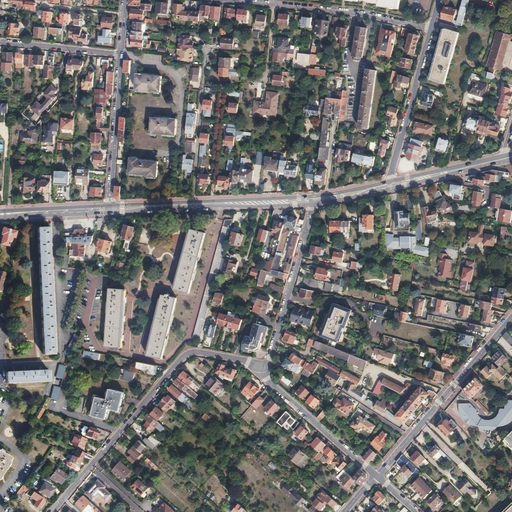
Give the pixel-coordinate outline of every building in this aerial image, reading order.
[(23,0),(23,4),(22,9),(35,10),(36,0),(23,0)] [(158,2),(157,12),(167,14),(169,1),(163,0),(163,3),(158,2)] [(445,7),(442,19),(454,22),(454,23),(462,26),(464,20),(465,15),(469,0),(463,0),(458,22),(453,21),(456,10),(445,7)] [(174,4),(173,15),(181,15),(181,19),(188,20),(189,12),(184,12),(184,7),(183,7),(183,5),(174,4)] [(200,12),(200,15),(204,15),(204,14),(211,14),(211,7),(204,6),(204,8),(200,8),(200,12)] [(211,14),(210,18),(219,19),(220,7),(211,7),(211,14)] [(226,8),(225,17),(237,18),(238,16),(236,16),(237,12),(236,12),(236,9),(231,9),(231,8),(226,8)] [(132,9),(131,18),(143,19),(144,10),(141,10),(132,9)] [(237,18),(237,19),(247,20),(248,10),(238,9),(238,16),(237,18)] [(188,20),(188,22),(199,23),(200,15),(200,12),(189,11),(189,12),(188,20)] [(45,12),(44,22),(47,22),(51,22),(51,23),(53,13),(45,12)] [(74,23),(74,25),(82,26),(83,21),(80,21),(81,14),(76,13),(74,23)] [(62,14),(61,24),(63,24),(66,24),(69,25),(70,15),(62,14)] [(280,14),(279,24),(288,25),(289,15),(280,14)] [(257,15),(256,25),(265,26),(266,16),(257,15)] [(153,20),(152,23),(171,25),(171,22),(157,20),(157,17),(153,16),(153,20)] [(8,17),(7,24),(10,24),(9,34),(14,34),(15,31),(19,31),(20,25),(13,24),(14,18),(8,17)] [(103,17),(102,27),(112,28),(113,18),(103,17)] [(318,20),(317,33),(328,35),(330,21),(318,20)] [(50,29),(49,33),(54,34),(54,35),(56,35),(57,34),(59,34),(60,34),(61,30),(59,30),(59,28),(54,27),(54,23),(51,23),(51,22),(50,29)] [(134,22),(133,31),(143,32),(145,32),(146,23),(145,23),(134,22)] [(338,28),(336,36),(338,36),(337,45),(345,46),(347,37),(346,37),(347,29),(348,29),(349,25),(344,24),(344,28),(338,28)] [(35,27),(34,37),(43,38),(44,28),(35,27)] [(357,27),(352,56),(354,56),(353,60),(360,61),(361,57),(362,58),(367,28),(357,27)] [(70,28),(69,35),(74,35),(74,40),(82,41),(84,33),(80,33),(81,29),(70,28)] [(445,28),(431,80),(445,84),(460,32),(445,28)] [(99,36),(99,44),(103,44),(103,42),(111,43),(112,38),(111,38),(111,33),(108,33),(108,31),(101,30),(101,33),(104,34),(103,36),(99,36)] [(132,30),(132,38),(136,39),(136,43),(142,43),(143,32),(133,31),(132,30)] [(497,35),(488,65),(490,66),(488,72),(494,73),(495,70),(498,70),(499,69),(501,70),(502,65),(509,67),(511,56),(511,42),(509,41),(511,36),(498,32),(497,33),(496,32),(495,34),(497,35)] [(410,33),(407,42),(408,42),(416,45),(419,36),(410,33)] [(178,46),(177,54),(179,55),(178,60),(192,61),(193,55),(193,52),(194,52),(195,48),(193,48),(193,43),(190,43),(189,42),(189,40),(190,40),(191,36),(180,35),(179,47),(178,46)] [(288,53),(294,54),(295,50),(290,49),(290,45),(288,45),(289,38),(279,37),(278,49),(288,50),(287,53),(288,53)] [(223,38),(222,48),(233,49),(234,39),(223,38)] [(408,42),(405,52),(414,54),(416,45),(408,42)] [(294,58),(293,62),(298,62),(298,61),(302,61),(303,53),(299,53),(299,47),(295,46),(295,49),(295,50),(294,54),(294,58)] [(375,46),(373,55),(383,56),(385,48),(375,46)] [(3,52),(3,68),(8,68),(8,63),(11,63),(12,59),(13,59),(13,56),(12,56),(12,53),(3,52)] [(275,52),(274,61),(283,62),(284,57),(294,58),(294,54),(288,53),(287,53),(275,52)] [(16,53),(16,67),(23,68),(24,55),(20,55),(20,53),(16,53)] [(303,53),(302,61),(310,62),(311,54),(303,53)] [(25,55),(25,65),(34,66),(34,64),(35,55),(25,55)] [(35,55),(34,64),(44,64),(44,57),(44,56),(35,55)] [(398,57),(398,59),(401,60),(400,66),(411,68),(412,60),(398,57)] [(69,58),(66,70),(73,71),(73,69),(80,69),(83,66),(84,61),(77,60),(77,59),(69,58)] [(221,58),(220,67),(229,68),(231,68),(231,58),(221,58)] [(44,67),(43,77),(51,78),(53,76),(53,66),(48,66),(44,65),(44,67)] [(220,67),(219,76),(228,76),(229,68),(220,67)] [(193,80),(198,81),(199,69),(194,68),(194,69),(191,68),(190,79),(193,80)] [(367,69),(359,127),(369,128),(377,71),(367,69)] [(393,71),(390,84),(394,85),(394,86),(400,88),(402,82),(408,83),(410,78),(397,74),(398,72),(393,71)] [(93,87),(94,72),(90,72),(89,76),(87,76),(87,79),(83,79),(82,86),(83,86),(82,89),(89,90),(89,87),(93,87)] [(137,75),(136,91),(161,93),(162,77),(137,75)] [(274,75),(273,84),(282,85),(283,76),(274,75)] [(468,77),(467,84),(470,85),(468,93),(483,97),(487,85),(471,81),(472,78),(468,77)] [(37,101),(31,108),(35,111),(35,114),(32,117),(35,120),(39,116),(42,118),(48,112),(46,109),(57,97),(54,95),(58,91),(56,89),(57,88),(53,85),(45,94),(48,96),(48,100),(42,106),(37,101)] [(504,92),(501,102),(508,104),(510,99),(511,99),(511,98),(511,94),(510,93),(511,91),(510,89),(503,87),(502,91),(504,92)] [(95,89),(94,106),(97,107),(103,107),(106,107),(106,100),(107,90),(95,89)] [(341,104),(339,120),(344,121),(347,98),(346,98),(347,91),(343,90),(343,94),(341,104)] [(264,103),(263,107),(277,109),(279,93),(268,92),(266,103),(264,103)] [(424,98),(422,104),(432,107),(436,95),(428,93),(426,98),(424,98)] [(325,106),(324,113),(331,114),(333,103),(341,104),(343,94),(339,94),(339,97),(340,97),(339,99),(326,97),(326,99),(325,106)] [(204,100),(203,109),(212,110),(212,100),(204,100)] [(255,102),(254,112),(260,113),(260,112),(262,107),(263,107),(264,103),(255,102)] [(188,103),(187,123),(194,123),(196,124),(197,113),(192,113),(192,108),(192,104),(188,103)] [(231,103),(230,112),(238,113),(239,103),(231,103)] [(500,103),(496,113),(506,116),(510,105),(500,103)] [(305,111),(305,113),(306,113),(305,115),(311,116),(311,113),(319,114),(320,107),(306,106),(305,111)] [(388,106),(385,114),(391,116),(389,123),(394,124),(398,109),(388,106)] [(97,107),(97,119),(103,119),(103,114),(105,114),(105,111),(103,111),(103,107),(97,107)] [(260,112),(260,113),(276,115),(277,109),(263,107),(262,107),(260,112)] [(491,121),(488,132),(498,135),(500,129),(499,129),(500,125),(495,123),(496,120),(500,121),(501,116),(494,114),(491,121)] [(469,116),(466,127),(477,130),(481,116),(480,120),(469,116)] [(477,130),(476,132),(482,133),(483,131),(488,132),(491,121),(484,119),(485,117),(481,116),(477,130)] [(152,117),(151,133),(175,135),(177,119),(152,117)] [(322,135),(318,166),(326,167),(329,147),(326,147),(329,122),(327,121),(327,118),(324,117),(322,135)] [(62,118),(61,129),(73,130),(73,120),(67,119),(67,118),(62,118)] [(58,132),(58,123),(47,122),(47,126),(43,125),(43,132),(45,132),(44,135),(41,135),(40,142),(52,142),(53,132),(58,132)] [(416,122),(414,131),(431,135),(434,127),(416,122)] [(21,134),(21,142),(37,143),(37,128),(29,127),(29,135),(21,134)] [(92,143),(91,148),(99,148),(101,149),(102,133),(92,133),(92,143)] [(201,139),(201,142),(205,142),(206,142),(207,142),(209,142),(209,134),(201,133),(201,139)] [(310,133),(309,142),(315,143),(313,165),(313,166),(317,167),(318,166),(322,135),(310,133)] [(227,136),(226,145),(228,145),(228,149),(234,150),(235,136),(227,136)] [(439,137),(436,148),(447,152),(450,141),(439,137)] [(380,146),(378,154),(384,155),(386,148),(388,148),(390,141),(382,139),(380,146)] [(412,139),(407,156),(410,160),(419,158),(424,141),(412,139)] [(338,149),(336,160),(341,161),(342,160),(347,161),(347,160),(349,161),(351,151),(338,149)] [(184,152),(183,169),(188,169),(188,172),(192,172),(193,159),(186,159),(187,152),(184,152)] [(354,153),(352,162),(363,164),(365,155),(354,153)] [(95,155),(95,165),(103,165),(103,155),(95,155)] [(365,155),(363,164),(373,166),(375,157),(365,155)] [(131,157),(130,174),(148,175),(148,177),(157,177),(159,161),(139,160),(139,158),(131,157)] [(267,157),(265,169),(278,171),(279,162),(272,161),(272,157),(267,157)] [(240,171),(239,181),(252,182),(254,167),(253,165),(249,165),(248,166),(248,169),(244,169),(245,160),(241,160),(240,171)] [(285,173),(285,174),(297,175),(298,166),(290,165),(291,161),(287,160),(287,161),(285,173)] [(309,165),(307,177),(316,178),(317,171),(317,170),(316,170),(317,169),(316,168),(315,168),(314,170),(313,170),(313,166),(313,165),(309,165)] [(316,178),(316,183),(325,185),(327,169),(321,168),(321,171),(317,171),(316,178)] [(77,170),(76,181),(84,182),(84,184),(89,185),(89,176),(90,171),(77,170)] [(232,170),(231,181),(236,182),(237,181),(239,181),(240,171),(232,170)] [(55,180),(54,184),(68,185),(69,172),(64,172),(64,171),(61,171),(55,171),(55,176),(55,180)] [(477,178),(476,179),(485,180),(501,183),(502,176),(487,173),(486,177),(481,177),(477,178)] [(199,174),(199,183),(204,183),(208,183),(209,175),(199,174)] [(40,182),(39,191),(54,192),(54,184),(55,180),(51,180),(51,176),(51,175),(43,175),(43,176),(42,182),(40,182)] [(220,176),(219,184),(223,185),(229,186),(230,177),(220,176)] [(23,178),(23,191),(28,191),(28,190),(34,190),(35,179),(23,178)] [(452,184),(450,195),(453,199),(463,200),(464,195),(461,194),(463,186),(452,184)] [(91,187),(91,195),(101,196),(102,188),(91,187)] [(439,192),(433,195),(442,214),(446,212),(446,213),(453,210),(450,204),(448,205),(445,199),(443,200),(439,192)] [(474,192),(472,206),(476,207),(480,207),(481,202),(482,200),(483,194),(474,192)] [(413,194),(406,196),(409,210),(414,209),(413,194)] [(494,194),(492,208),(497,208),(500,209),(502,199),(500,198),(501,195),(494,194)] [(428,208),(423,209),(427,223),(438,220),(436,210),(429,212),(428,208)] [(497,208),(495,221),(511,223),(511,210),(510,210),(500,209),(497,208)] [(404,212),(396,212),(397,227),(405,227),(404,224),(410,224),(410,214),(404,215),(404,212)] [(284,223),(283,226),(286,227),(285,228),(288,229),(294,230),(297,218),(286,215),(284,223)] [(364,217),(360,218),(360,231),(368,231),(368,229),(373,229),(373,215),(364,215),(364,217)] [(342,219),(341,219),(341,221),(341,232),(350,232),(350,221),(342,221),(342,219)] [(225,220),(193,338),(200,339),(209,307),(216,280),(219,268),(222,257),(224,250),(232,220),(225,220)] [(273,238),(270,247),(273,248),(272,251),(276,252),(283,226),(284,223),(275,221),(272,232),(278,233),(276,239),(273,238)] [(331,221),(331,232),(341,232),(341,221),(331,221)] [(472,232),(470,242),(479,244),(480,242),(486,243),(486,245),(495,246),(496,236),(488,235),(489,232),(490,233),(491,225),(485,224),(481,223),(480,233),(472,232)] [(124,229),(121,238),(126,239),(130,226),(125,225),(124,229)] [(130,226),(126,239),(124,247),(128,248),(130,240),(132,240),(134,232),(133,232),(135,227),(130,226)] [(275,258),(271,271),(272,271),(283,229),(288,231),(288,229),(285,228),(286,227),(283,226),(276,252),(275,258)] [(48,227),(37,228),(43,354),(54,354),(48,227)] [(146,227),(140,235),(149,241),(154,232),(146,227)] [(2,235),(0,243),(8,246),(9,242),(10,242),(12,237),(14,237),(16,231),(2,228),(1,234),(2,235)] [(260,229),(257,240),(265,242),(268,231),(260,229)] [(283,229),(272,271),(277,272),(288,231),(283,229)] [(192,230),(175,289),(190,293),(206,233),(192,230)] [(233,231),(230,242),(240,245),(243,235),(233,231)] [(85,232),(66,233),(66,243),(68,243),(74,243),(86,243),(92,244),(94,234),(85,235),(85,232)] [(393,234),(385,234),(386,247),(392,247),(393,249),(401,249),(401,248),(410,248),(410,253),(428,256),(428,248),(416,245),(416,237),(400,236),(399,237),(393,237),(393,234)] [(293,236),(283,273),(284,273),(288,274),(299,236),(294,235),(293,236)] [(97,242),(95,246),(98,247),(97,249),(109,253),(112,242),(100,238),(99,242),(97,242)] [(74,243),(74,250),(71,250),(71,256),(85,257),(85,250),(84,250),(84,248),(85,248),(86,243),(74,243)] [(312,247),(311,253),(321,255),(321,253),(324,253),(325,250),(322,250),(322,248),(323,245),(316,244),(316,246),(314,246),(313,248),(312,247)] [(335,248),(333,261),(337,261),(336,265),(346,267),(347,263),(343,262),(344,253),(345,254),(346,250),(341,249),(335,248)] [(439,257),(437,265),(440,265),(438,275),(449,277),(451,276),(451,273),(450,272),(450,271),(449,271),(449,269),(450,269),(452,260),(451,260),(452,255),(445,254),(444,258),(439,257)] [(222,257),(219,268),(223,269),(222,270),(231,272),(233,266),(236,267),(238,261),(226,258),(222,257)] [(267,262),(265,270),(271,271),(275,258),(271,257),(270,262),(267,262)] [(465,260),(460,289),(469,291),(470,282),(473,282),(476,261),(465,260)] [(251,267),(249,275),(259,278),(261,270),(251,267)] [(319,267),(316,278),(327,280),(329,270),(319,267)] [(74,280),(63,322),(66,323),(64,330),(68,331),(68,330),(85,269),(78,268),(74,280)] [(259,280),(257,285),(261,286),(283,293),(284,288),(264,282),(266,273),(283,278),(284,273),(283,273),(277,272),(272,271),(271,271),(265,270),(262,269),(261,270),(259,278),(259,280)] [(390,279),(388,289),(397,291),(400,275),(389,273),(388,279),(390,279)] [(304,278),(303,285),(316,288),(318,280),(304,278)] [(326,282),(324,289),(331,291),(331,289),(338,291),(339,285),(336,284),(326,282)] [(490,288),(489,291),(494,292),(493,296),(504,299),(505,289),(495,287),(494,289),(490,288)] [(111,288),(106,347),(121,348),(126,290),(111,288)] [(301,288),(300,296),(313,298),(314,291),(301,288)] [(217,289),(214,301),(217,302),(217,303),(222,304),(224,294),(220,293),(220,290),(217,289)] [(164,294),(148,355),(162,358),(179,298),(164,294)] [(256,303),(253,311),(265,314),(267,308),(268,308),(269,308),(270,305),(269,304),(270,298),(260,296),(259,301),(256,300),(256,303)] [(489,300),(488,302),(491,303),(502,305),(504,299),(493,296),(492,301),(489,300)] [(416,297),(414,309),(415,309),(414,314),(420,315),(424,299),(416,297)] [(438,299),(435,310),(445,313),(447,304),(444,303),(445,300),(438,299)] [(476,300),(474,307),(484,309),(489,310),(491,303),(488,302),(483,301),(476,300)] [(369,303),(368,307),(373,309),(375,308),(376,309),(374,310),(373,315),(383,317),(385,306),(369,303)] [(329,314),(320,335),(337,341),(343,327),(345,328),(352,310),(335,304),(330,315),(329,314)] [(459,307),(457,315),(467,317),(470,306),(463,304),(462,307),(459,307)] [(295,307),(290,321),(310,326),(314,312),(295,307)] [(484,309),(481,321),(490,322),(491,318),(493,319),(494,314),(492,314),(493,311),(489,310),(484,309)] [(394,315),(393,319),(405,322),(407,313),(401,312),(400,317),(394,315)] [(218,319),(217,323),(225,325),(227,315),(220,313),(219,315),(218,319)] [(227,315),(225,325),(232,327),(235,317),(227,315)] [(235,317),(232,327),(239,329),(242,319),(235,317)] [(208,323),(205,336),(213,338),(217,325),(208,323)] [(245,336),(241,349),(248,351),(249,349),(254,351),(254,349),(256,350),(258,349),(258,347),(260,348),(262,344),(263,344),(268,327),(254,323),(250,338),(245,336)] [(287,330),(283,339),(293,343),(297,344),(299,340),(295,339),(297,334),(287,330)] [(511,337),(506,331),(503,336),(511,345),(511,337)] [(74,333),(63,353),(69,356),(74,348),(81,337),(74,333)] [(460,333),(458,343),(471,346),(473,336),(470,336),(460,333)] [(309,338),(307,344),(314,347),(316,341),(309,338)] [(316,341),(314,347),(349,360),(351,355),(316,341)] [(375,348),(373,353),(376,354),(375,357),(376,359),(379,360),(379,363),(388,365),(389,363),(390,359),(392,360),(394,354),(375,348)] [(100,353),(84,350),(83,357),(99,360),(100,353)] [(499,352),(492,358),(500,366),(506,360),(499,352)] [(444,359),(442,364),(450,366),(451,362),(452,363),(454,356),(444,354),(443,358),(444,359)] [(295,355),(291,360),(295,362),(304,368),(311,372),(314,374),(320,364),(314,361),(311,365),(295,355)] [(349,360),(348,362),(364,368),(368,361),(356,356),(351,355),(349,360)] [(286,356),(281,365),(290,370),(295,362),(291,360),(286,356)] [(314,359),(313,361),(314,361),(320,364),(329,369),(340,375),(342,370),(317,357),(316,360),(314,359)] [(424,360),(423,366),(431,368),(433,362),(424,360)] [(148,363),(146,372),(154,374),(156,365),(148,363)] [(59,364),(56,377),(62,379),(65,366),(59,364)] [(221,364),(217,372),(225,376),(228,369),(225,368),(225,366),(221,364)] [(487,366),(481,372),(488,378),(493,373),(500,380),(507,373),(500,366),(497,369),(492,364),(488,368),(487,366)] [(225,376),(224,378),(228,380),(230,378),(233,379),(237,370),(232,368),(231,370),(228,369),(225,376)] [(304,368),(301,373),(307,377),(311,372),(304,368)] [(431,370),(429,379),(440,382),(442,376),(443,376),(444,373),(431,368),(430,370),(431,370)] [(334,387),(340,376),(340,375),(329,369),(323,380),(334,387)] [(48,370),(6,372),(7,383),(49,381),(48,370)] [(120,374),(119,378),(132,381),(134,372),(125,370),(124,375),(120,374)] [(342,370),(340,375),(340,376),(357,385),(360,380),(343,370),(342,370)] [(184,371),(179,377),(186,383),(189,386),(193,382),(194,380),(191,377),(184,371)] [(214,376),(206,385),(216,394),(220,389),(222,391),(226,387),(214,376)] [(186,385),(178,378),(174,383),(184,391),(186,391),(195,399),(198,395),(186,385)] [(476,378),(463,390),(471,398),(484,386),(476,378)] [(385,379),(382,384),(385,385),(398,392),(400,393),(405,388),(399,385),(398,386),(385,379)] [(193,382),(200,388),(202,386),(194,380),(193,382)] [(250,382),(242,393),(246,396),(248,395),(252,398),(259,390),(250,382)] [(53,385),(50,398),(57,400),(60,387),(53,385)] [(173,385),(169,389),(179,398),(182,393),(173,385)] [(302,385),(296,392),(304,398),(306,395),(309,393),(310,392),(302,385)] [(332,386),(328,391),(333,394),(337,389),(336,389),(332,386)] [(420,386),(408,400),(417,408),(429,394),(424,390),(420,386)] [(400,393),(400,394),(403,396),(409,389),(406,387),(405,388),(400,393)] [(96,396),(92,415),(106,419),(109,409),(120,411),(124,392),(109,389),(107,399),(96,396)] [(426,389),(424,390),(429,394),(434,398),(437,394),(434,392),(426,389)] [(307,400),(306,401),(315,407),(320,401),(311,394),(311,395),(309,397),(307,400)] [(163,401),(160,405),(167,411),(170,408),(171,408),(177,402),(169,395),(167,398),(166,397),(162,400),(163,401)] [(257,399),(252,405),(257,410),(259,409),(257,407),(264,400),(259,396),(257,399)] [(255,397),(249,403),(252,405),(257,399),(255,397)] [(336,398),(333,403),(338,406),(337,407),(348,414),(354,404),(343,398),(341,401),(336,398)] [(381,402),(377,400),(373,408),(384,413),(389,402),(383,399),(381,402)] [(272,400),(264,409),(266,411),(265,412),(267,414),(269,413),(272,415),(279,407),(272,400)] [(408,400),(402,408),(411,416),(417,408),(408,400)] [(468,404),(458,404),(458,411),(460,417),(462,419),(464,422),(470,426),(477,426),(480,430),(483,431),(484,432),(485,432),(486,434),(487,435),(488,435),(489,435),(490,434),(491,433),(491,432),(495,428),(499,424),(505,424),(511,420),(511,418),(511,401),(507,402),(507,407),(503,407),(501,407),(499,409),(499,411),(498,413),(496,415),(495,417),(493,419),(491,420),(489,420),(484,420),(481,419),(479,417),(477,415),(476,413),(475,411),(473,408),(468,409),(468,404)] [(478,401),(476,403),(488,416),(490,413),(478,401)] [(157,407),(151,414),(158,420),(164,413),(157,407)] [(41,408),(36,418),(39,419),(45,409),(41,408)] [(402,408),(395,416),(404,424),(411,416),(402,408)] [(321,413),(317,417),(320,420),(325,416),(328,412),(324,409),(321,413)] [(299,423),(286,411),(276,422),(282,427),(286,422),(291,426),(291,428),(293,430),(299,423)] [(148,421),(143,427),(150,433),(156,426),(160,431),(164,427),(159,423),(148,413),(145,417),(148,421)] [(353,420),(350,425),(355,429),(354,430),(358,432),(362,427),(371,433),(376,425),(367,420),(366,421),(364,420),(364,418),(359,415),(356,420),(357,421),(356,423),(353,420)] [(447,419),(439,427),(447,436),(458,426),(452,419),(449,421),(447,419)] [(177,420),(174,423),(180,428),(183,425),(177,420)] [(302,426),(295,433),(302,439),(308,432),(302,426)] [(88,427),(85,435),(95,439),(96,435),(97,436),(98,432),(104,434),(106,431),(99,428),(98,431),(88,427)] [(378,436),(372,443),(380,450),(386,443),(385,442),(389,437),(386,435),(387,434),(386,433),(383,431),(378,437),(378,436)] [(74,434),(70,443),(82,448),(86,439),(74,434)] [(146,438),(144,441),(153,449),(157,444),(158,446),(161,443),(153,435),(148,440),(146,438)] [(318,437),(311,445),(319,452),(326,445),(318,437)] [(140,440),(135,446),(142,452),(146,447),(140,440)] [(436,445),(429,452),(434,457),(434,456),(437,459),(441,455),(448,462),(450,459),(436,445)] [(133,454),(129,459),(133,463),(143,453),(142,452),(135,446),(129,452),(133,454)] [(296,447),(288,456),(297,464),(305,455),(296,447)] [(325,454),(322,458),(327,463),(335,453),(328,447),(324,453),(325,454)] [(371,448),(363,457),(369,463),(377,453),(371,448)] [(0,449),(0,477),(9,462),(8,461),(10,458),(1,452),(2,451),(0,449)] [(76,449),(73,456),(81,460),(83,456),(90,459),(92,456),(76,449)] [(250,451),(244,458),(246,460),(252,453),(250,451)] [(317,454),(314,458),(316,460),(317,461),(322,455),(319,452),(317,454)] [(418,452),(411,458),(418,466),(424,461),(428,465),(429,463),(418,452)] [(403,454),(396,462),(403,469),(401,470),(408,477),(409,477),(411,475),(414,478),(420,472),(414,466),(411,469),(414,472),(413,474),(405,466),(406,465),(410,462),(403,454)] [(71,455),(66,465),(74,469),(75,465),(78,466),(81,460),(73,456),(71,455)] [(337,457),(333,462),(334,463),(333,464),(336,466),(337,465),(341,469),(346,464),(337,457)] [(148,458),(146,460),(152,466),(153,465),(155,466),(156,465),(148,458)] [(274,470),(277,466),(271,461),(268,465),(274,470)] [(121,462),(113,470),(123,480),(131,471),(121,462)] [(56,468),(49,478),(54,481),(54,480),(60,484),(66,475),(56,468)] [(338,475),(336,477),(339,479),(344,473),(346,475),(341,481),(349,488),(356,480),(351,477),(348,474),(343,469),(338,475)] [(353,476),(351,477),(356,480),(360,484),(366,477),(366,474),(361,469),(354,477),(353,476)] [(393,480),(396,484),(403,480),(400,475),(393,480)] [(409,477),(408,477),(403,482),(406,486),(414,478),(411,475),(409,477)] [(423,499),(432,490),(419,477),(410,486),(423,499)] [(44,482),(39,491),(49,497),(54,489),(50,486),(52,483),(44,478),(42,481),(44,482)] [(445,487),(448,481),(441,478),(438,484),(445,487)] [(465,478),(457,486),(464,494),(467,491),(468,490),(471,494),(471,495),(477,495),(477,490),(471,490),(470,489),(473,486),(465,478)] [(138,479),(132,486),(142,496),(146,491),(148,488),(138,479)] [(98,480),(86,493),(94,500),(100,493),(106,500),(111,494),(105,488),(106,487),(98,480)] [(270,481),(267,485),(279,495),(282,491),(270,481)] [(282,491),(289,497),(301,507),(306,500),(295,491),(292,494),(289,491),(292,487),(288,484),(282,491)] [(461,496),(450,484),(441,493),(453,504),(461,496)] [(22,485),(14,496),(19,500),(22,497),(19,494),(23,489),(26,492),(26,493),(36,500),(33,505),(38,508),(44,499),(22,485)] [(307,489),(306,489),(309,492),(308,494),(313,499),(316,497),(307,489)] [(323,491),(317,498),(325,505),(327,502),(333,507),(337,502),(323,491)] [(377,495),(373,499),(379,505),(386,498),(379,491),(376,494),(377,495)] [(482,491),(475,500),(479,503),(486,495),(482,491)] [(435,494),(428,501),(435,508),(442,501),(435,494)] [(83,496),(76,503),(84,510),(86,511),(87,511),(94,505),(83,496)] [(317,498),(312,504),(320,510),(325,505),(317,498)] [(291,502),(289,505),(296,511),(297,511),(300,509),(291,502)] [(391,502),(387,507),(392,511),(399,511),(401,511),(391,502)] [(76,503),(74,506),(80,511),(81,511),(84,510),(76,503)] [(175,511),(165,503),(160,509),(162,511),(175,511)]
